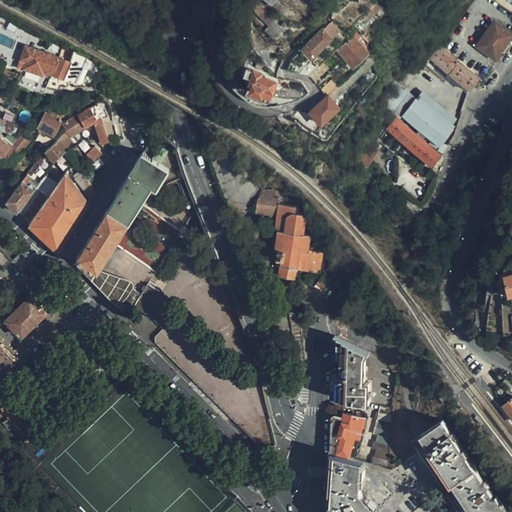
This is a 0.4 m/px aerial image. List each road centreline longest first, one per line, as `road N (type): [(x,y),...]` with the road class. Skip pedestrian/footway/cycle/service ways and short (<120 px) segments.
road 1 (unclassified): [(313,435),(281,414),(192,167),(174,78),(178,0)]
road 2 (residential): [(313,435),(322,308),(437,199),(475,112),(500,98)]
road 3 (tertiary): [(282,500),(150,355),(0,211)]
road 4 (residential): [(500,98),(510,121),(449,300),(466,339),(511,367)]
